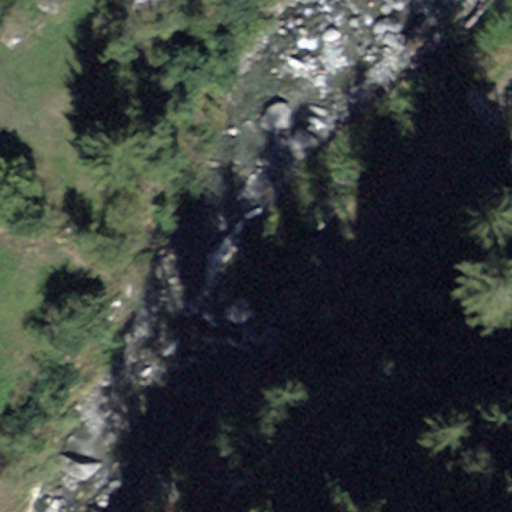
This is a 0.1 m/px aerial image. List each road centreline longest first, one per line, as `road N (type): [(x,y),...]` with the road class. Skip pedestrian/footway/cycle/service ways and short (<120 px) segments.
road 1 (track): [(385,244),(259,349)]
road 2 (track): [(511,147),(385,244)]
